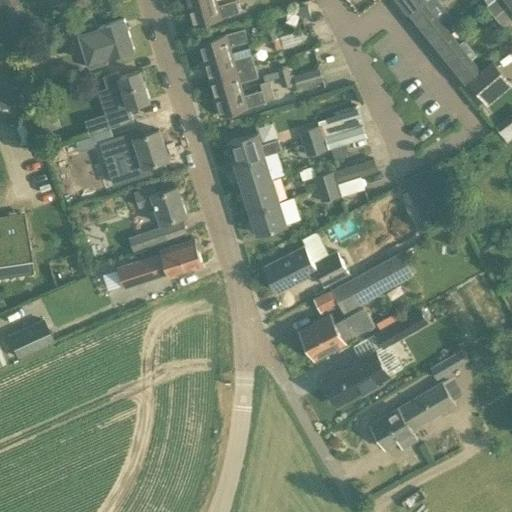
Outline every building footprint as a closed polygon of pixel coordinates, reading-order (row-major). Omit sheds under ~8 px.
[(19,1),(18,0),(0,0),(0,12),(9,38),(29,31),(26,21),(27,20),(20,0),(19,1)] [(234,0),(218,5),(216,0),(209,0),(189,6),(194,25),(240,12),(236,0),(234,0)] [(393,0),(408,18),(426,4),(422,0),(393,0)] [(511,0),(492,0),(487,4),(495,15),(511,1),(511,0)] [(511,1),(495,15),(503,26),(511,19),(511,1)] [(428,43),(446,29),(426,4),(408,18),(428,43)] [(308,5),(298,7),(301,17),(310,15),(308,5)] [(72,20),(87,67),(106,60),(104,56),(133,47),(124,17),(95,26),(91,14),(72,20)] [(270,41),(279,39),(279,37),(275,25),(264,28),(267,41),(270,40),(270,41)] [(232,52),(230,45),(248,40),(245,28),(227,33),(226,33),(199,41),(204,60),(232,52)] [(446,29),(428,43),(440,58),(458,44),(446,29)] [(279,39),(270,41),(272,48),(300,40),(297,31),(279,37),(279,39)] [(439,59),(460,85),(481,69),(471,58),(476,54),(464,39),(458,44),(440,58),(439,59)] [(0,106),(23,98),(3,42),(0,42),(0,106)] [(209,78),(255,65),(250,46),(232,52),(204,60),(209,78)] [(485,99),(509,79),(493,60),(469,80),(463,85),(479,104),(485,99)] [(214,96),(243,88),(241,82),(259,76),(255,65),(209,78),(214,96)] [(281,77),(290,75),(287,65),(278,67),(281,77)] [(297,88),(323,80),(320,67),(293,75),(297,88)] [(131,106),(130,106),(150,99),(141,69),(121,76),(119,69),(102,74),(106,85),(98,87),(106,114),(131,106)] [(290,75),(281,77),(283,85),(292,83),(290,75)] [(243,88),(214,96),(220,115),(248,107),(248,106),(266,101),(263,89),(244,94),(243,88)] [(42,130),(60,124),(52,100),(35,106),(42,130)] [(135,119),(131,106),(106,114),(110,127),(135,119)] [(303,142),(344,130),(340,117),(300,130),(303,142)] [(344,130),(303,142),(307,154),(327,148),(348,141),(367,135),(363,124),(344,130)] [(146,132),(144,125),(117,134),(122,149),(137,144),(144,166),(169,158),(159,128),(146,132)] [(273,140),(262,143),(259,131),(228,140),(235,164),(266,154),(266,155),(276,151),(273,140)] [(92,143),(89,133),(75,138),(78,148),(92,143)] [(243,187),(273,177),(266,155),(266,154),(235,164),(243,187)] [(374,157),(314,176),(318,188),(361,175),(378,170),(374,157)] [(406,186),(424,219),(450,204),(432,171),(406,186)] [(250,210),(280,200),(273,177),(243,187),(250,210)] [(318,188),(321,201),(342,194),(338,182),(318,188)] [(139,207),(156,201),(162,222),(187,214),(177,184),(158,191),(155,183),(134,190),(139,207)] [(280,200),(250,210),(257,233),(288,224),(280,200)] [(0,272),(28,268),(21,217),(0,219),(0,272)] [(145,246),(169,239),(165,224),(140,232),(141,233),(132,236),(136,249),(145,246)] [(125,287),(169,273),(170,274),(203,264),(195,238),(161,249),(162,251),(118,266),(125,287)] [(319,269),(326,285),(350,272),(337,249),(314,261),(305,244),(264,265),(277,291),(319,269)] [(507,275),(491,245),(483,250),(499,279),(507,275)] [(409,246),(387,259),(387,258),(367,269),(315,298),(322,310),(339,301),(344,311),(413,274),(405,259),(414,255),(409,246)] [(366,306),(335,322),(330,312),(313,321),(315,325),(301,332),(314,356),(344,340),(344,339),(375,323),(366,306)] [(375,333),(383,348),(429,323),(421,308),(375,333)] [(43,317),(7,334),(18,357),(54,340),(43,317)] [(468,360),(462,348),(430,367),(437,379),(468,360)] [(381,380),(389,375),(375,350),(323,379),(326,385),(323,386),(331,401),(335,399),(337,404),(361,391),(362,393),(382,382),(381,380)] [(443,380),(399,406),(371,423),(385,448),(399,440),(403,448),(418,439),(412,429),(457,403),(443,380)]
